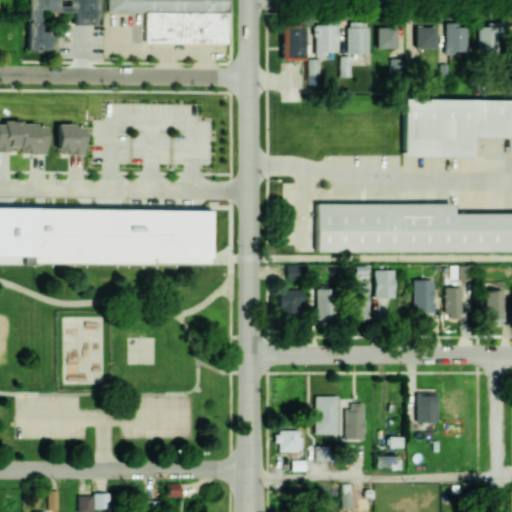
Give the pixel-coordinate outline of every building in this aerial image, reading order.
[(20,0),(20,51),(48,51),(48,32),(34,32),(33,10),(66,10),(66,25),(93,25),(93,0),(20,0)] [(104,0),(104,12),(139,12),(219,11),(219,0),(104,0)] [(139,12),(140,44),(220,44),(219,11),(139,12)] [(345,53),(366,53),(365,21),(345,21),(345,53)] [(443,52),(465,51),(464,21),(442,22),(443,52)] [(501,21),(484,21),(484,26),(476,26),(476,49),(500,50),(501,21)] [(312,53),(335,53),(335,24),(312,23),(312,53)] [(276,24),(276,60),(298,60),(298,24),(276,24)] [(395,48),(395,26),(375,26),(375,48),(395,48)] [(434,27),(414,26),(414,47),(434,48),(434,27)] [(338,76),(349,75),(349,55),(338,55),(338,76)] [(511,97),(399,97),(399,156),(466,156),(466,137),(511,137),(511,97)] [(45,153),(44,126),(35,126),(35,122),(0,122),(0,151),(9,151),(9,148),(20,148),(21,154),(45,153)] [(56,154),(83,154),(83,124),(56,124),(56,154)] [(310,200),(310,250),(511,250),(511,213),(446,213),(446,200),(310,200)] [(33,207),(33,264),(156,263),(156,207),(33,207)] [(372,298),(392,297),(391,269),(372,269),(372,298)] [(432,312),(431,277),(411,278),(412,312),(432,312)] [(367,319),(366,285),(351,285),(352,319),(367,319)] [(442,320),(459,320),(460,287),(443,286),(442,320)] [(313,319),(331,320),(331,288),(314,288),(313,319)] [(276,316),(296,316),(296,289),(276,290),(276,316)] [(501,290),(482,289),(481,310),(488,310),(487,320),(500,321),(501,290)] [(434,393),(414,393),(414,421),(434,422),(434,393)] [(313,433),(335,433),(335,395),(312,395),(313,433)] [(362,438),(361,403),(347,403),(347,409),(339,409),(340,439),(362,438)] [(299,429),(273,429),(273,443),(276,443),(276,451),(298,451),(299,429)] [(374,467),(394,467),(394,453),(375,453),(374,467)] [(164,496),(178,496),(179,483),(165,482),(164,496)] [(56,490),(45,490),(45,509),(56,509),(56,490)] [(108,492),(92,492),(92,507),(107,508),(108,492)] [(76,510),(89,511),(90,495),(76,494),(76,510)] [(157,500),(143,499),(142,511),(156,511),(157,500)]
